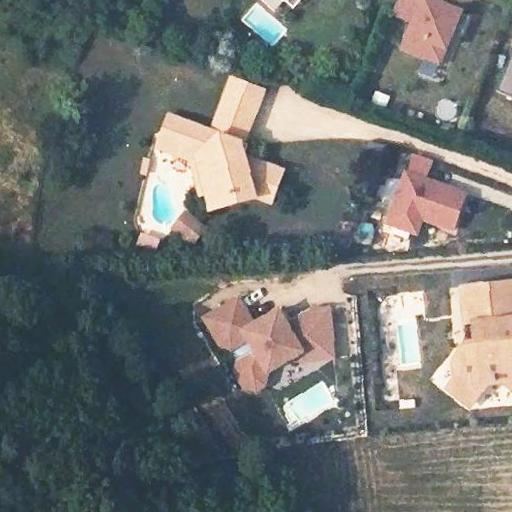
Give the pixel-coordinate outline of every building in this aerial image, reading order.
[(468,15),(431,0),(397,0),(392,14),(413,22),(403,48),(439,63),(452,31),(460,34),(468,15)] [(511,57),(510,57),(495,93),(511,100),(511,57)] [(215,103),(247,115),(257,91),(225,78),(215,103)] [(186,153),(202,188),(210,206),(246,189),(260,194),(273,163),(234,148),(247,115),(215,103),(204,130),(163,113),(153,139),(186,153)] [(202,188),(186,153),(153,139),(150,146),(178,158),(194,192),(202,188)] [(383,146),(367,142),(363,157),(379,161),(383,146)] [(410,155),(404,170),(423,177),(429,162),(410,155)] [(404,170),(402,169),(383,220),(411,231),(417,216),(448,228),(462,192),(423,177),(404,170)] [(207,228),(188,212),(174,229),(193,245),(207,228)] [(156,250),(159,240),(142,234),(138,244),(156,250)] [(511,281),(493,283),(494,310),(511,309),(511,281)] [(476,323),(477,340),(468,342),(454,358),(465,367),(448,387),(469,405),(487,382),(504,381),(511,387),(511,309),(494,310),(493,283),(469,284),(471,298),(464,298),(466,323),(476,323)] [(331,339),(329,307),(309,308),(286,320),(279,307),(253,320),(238,293),(203,312),(219,341),(230,344),(248,334),(254,347),(236,357),(234,367),(242,383),(253,386),(262,381),(266,367),(284,358),(301,349),(299,345),(308,340),(331,339)] [(301,349),(284,358),(331,355),(331,339),(308,340),(299,345),(301,349)]
